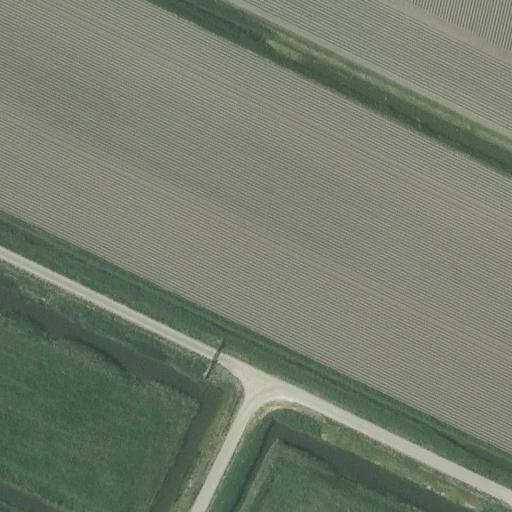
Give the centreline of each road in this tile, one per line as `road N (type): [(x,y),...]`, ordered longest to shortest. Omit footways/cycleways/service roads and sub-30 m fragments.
road 1 (residential): [(257,380),(511,502)]
road 2 (track): [(0,255),(211,358)]
road 3 (residential): [(194,511),(257,380)]
